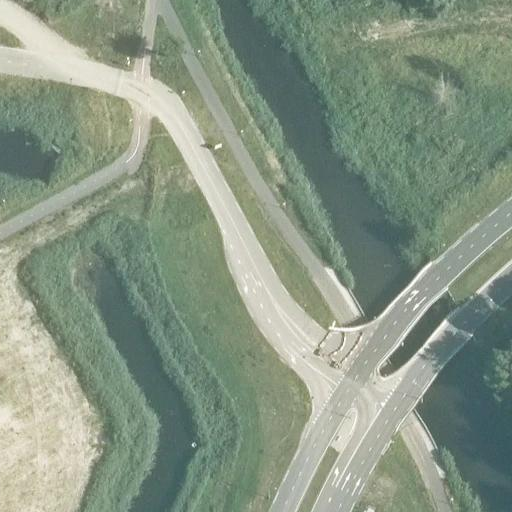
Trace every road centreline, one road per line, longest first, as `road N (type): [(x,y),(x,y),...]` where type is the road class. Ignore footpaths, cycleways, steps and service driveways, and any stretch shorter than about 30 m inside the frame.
road 1 (secondary): [(511,213),(440,275),(359,370),(330,410),(281,511)]
road 2 (secondary): [(336,511),(387,420),(465,322),(511,280)]
